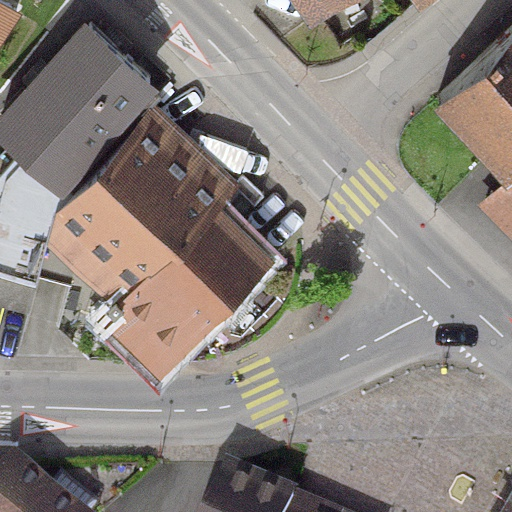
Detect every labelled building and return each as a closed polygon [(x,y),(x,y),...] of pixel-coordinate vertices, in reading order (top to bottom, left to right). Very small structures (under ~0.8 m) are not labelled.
[(428,0),(309,0),(320,17),(349,0),(415,0),(421,7),(428,0)] [(0,39),(19,16),(0,5),(0,39)] [(151,94),(87,36),(0,131),(0,133),(64,190),(151,94)] [(511,69),(458,118),(511,170),(511,69)] [(228,195),(153,127),(58,231),(136,302),(123,316),(174,363),(263,266),(208,216),(228,195)] [(0,511),(72,511),(17,467),(0,487),(0,511)] [(321,511),(228,476),(214,511),(321,511)]
